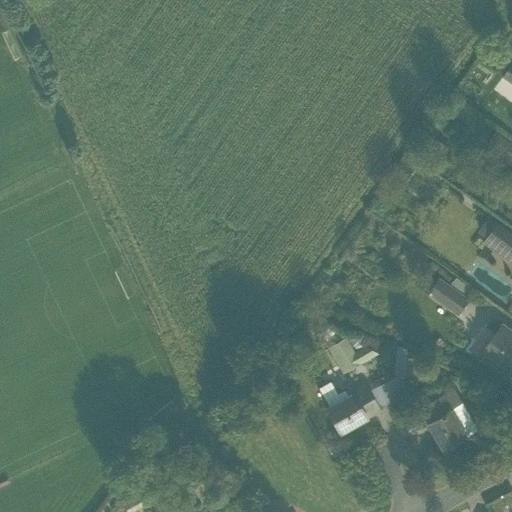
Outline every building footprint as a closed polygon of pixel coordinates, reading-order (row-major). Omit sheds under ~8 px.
[(511,48),(499,65),(511,74),(511,48)] [(511,127),(506,124),(496,137),(511,147),(511,127)] [(511,231),(498,221),(485,238),(511,258),(511,231)] [(442,279),(431,293),(457,312),(468,297),(442,279)] [(511,329),(504,324),(482,355),(511,376),(511,329)] [(315,388),(341,431),(377,410),(361,383),(338,397),(328,380),(315,388)] [(426,423),(443,452),(478,431),(461,403),(426,423)] [(138,511),(140,511),(113,486),(89,511),(138,511)]
